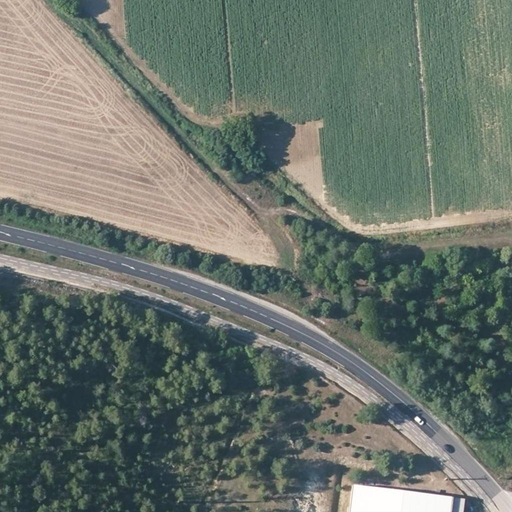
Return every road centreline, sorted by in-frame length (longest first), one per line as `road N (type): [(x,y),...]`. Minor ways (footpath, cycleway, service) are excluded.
road 1 (secondary): [(0,232),(194,287),(313,339),(406,405),(506,507)]
road 2 (track): [(511,237),(357,249),(295,211),(257,211)]
